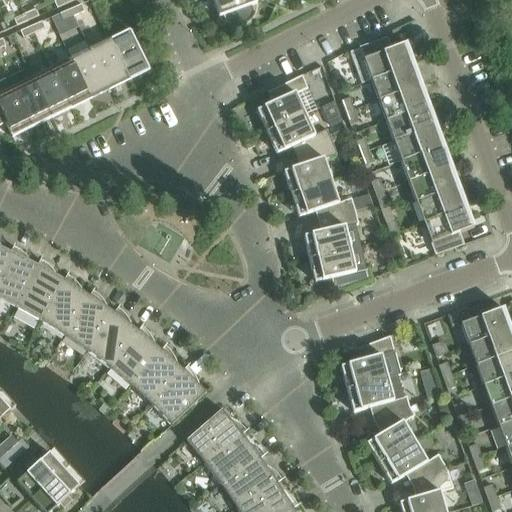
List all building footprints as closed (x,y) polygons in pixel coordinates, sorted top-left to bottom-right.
[(56,10),(67,5),(65,0),(60,0),(53,3),(56,10)] [(102,0),(95,0),(90,2),(93,10),(104,5),(102,0)] [(256,5),(254,0),(211,0),(218,19),(224,17),(226,25),(228,27),(230,27),(233,28),(235,28),(238,28),(240,28),(243,27),(245,26),(247,25),(249,23),(251,21),(253,19),(254,17),(255,15),(254,14),(251,7),(256,5)] [(84,13),(81,6),(70,11),(73,18),(84,13)] [(35,11),(24,16),(27,23),(38,18),(35,11)] [(73,18),(70,11),(59,16),(62,23),(73,18)] [(16,28),(27,23),(24,16),(13,20),(16,28)] [(45,30),(42,23),(31,28),(34,35),(45,30)] [(34,35),(31,28),(20,33),(23,40),(34,35)] [(129,32),(109,42),(127,79),(148,69),(129,32)] [(411,68),(410,67),(406,56),(406,46),(391,51),(387,39),(358,50),(359,51),(351,53),(363,86),(371,83),(411,68)] [(108,88),(127,79),(109,42),(90,51),(108,88)] [(88,98),(108,88),(90,51),(70,61),(88,98)] [(70,61),(51,70),(69,107),(88,98),(70,61)] [(411,68),(371,83),(378,103),(418,88),(418,87),(414,76),(413,66),(410,67),(411,68)] [(51,70),(31,80),(50,117),(69,107),(51,70)] [(256,113),(266,134),(304,117),(295,96),(307,90),(302,78),(276,90),(281,101),(256,113)] [(0,115),(3,122),(10,136),(30,126),(12,89),(8,80),(0,84),(0,115)] [(31,80),(12,89),(30,126),(50,117),(31,80)] [(418,88),(378,103),(385,123),(425,109),(425,107),(421,97),(421,86),(418,87),(418,88)] [(341,103),(345,115),(354,112),(349,100),(341,103)] [(425,109),(385,123),(393,144),(433,129),(432,128),(428,117),(428,106),(425,107),(425,109)] [(358,124),(354,112),(345,115),(349,127),(358,124)] [(314,137),(304,117),(266,134),(276,156),(301,145),(306,155),(332,144),(326,132),(314,137)] [(433,129),(393,144),(400,164),(440,149),(440,148),(436,137),(436,126),(432,128),(433,129)] [(355,144),(360,156),(369,153),(364,141),(355,144)] [(283,174),(291,197),(331,183),(323,162),(336,157),(332,144),(306,155),(309,165),(283,174)] [(440,149),(400,164),(408,184),(448,169),(447,168),(443,157),(443,147),(440,148),(440,149)] [(373,165),(369,153),(360,156),(364,168),(373,165)] [(448,169),(408,184),(415,204),(455,190),(455,189),(451,178),(450,167),(447,168),(448,169)] [(370,184),(375,196),(383,193),(379,181),(370,184)] [(324,211),(328,221),(354,213),(351,200),(338,205),(331,183),(291,197),(298,219),(324,211)] [(455,190),(415,204),(423,225),(463,210),(462,209),(458,198),(458,187),(455,189),(455,190)] [(388,205),(383,193),(375,196),(379,208),(388,205)] [(465,208),(462,209),(463,210),(423,225),(435,258),(464,247),(459,235),(474,230),(473,228),(470,229),(466,218),(465,208)] [(303,238),(309,261),(360,249),(355,227),(358,227),(354,213),(328,221),(330,232),(303,238)] [(385,224),(390,237),(398,234),(394,221),(385,224)] [(0,278),(12,255),(10,254),(0,249),(0,278)] [(341,278),(344,291),(371,281),(368,271),(365,271),(360,249),(309,261),(314,284),(341,278)] [(0,278),(0,301),(16,310),(38,268),(37,267),(10,253),(10,254),(12,255),(0,278)] [(16,310),(40,323),(64,283),(63,282),(37,267),(38,268),(16,310)] [(40,323),(64,338),(90,299),(89,298),(64,281),(63,282),(64,283),(40,323)] [(64,338),(87,354),(115,316),(114,315),(89,297),(89,298),(90,299),(64,338)] [(484,304),(456,314),(468,348),(508,333),(507,332),(503,321),(503,310),(489,316),(484,304)] [(87,354),(109,371),(139,334),(137,333),(114,314),(114,315),(115,316),(87,354)] [(508,333),(468,348),(475,368),(511,354),(511,344),(511,341),(511,331),(507,332),(508,333)] [(109,371),(130,389),(162,353),(161,352),(138,332),(137,333),(139,334),(109,371)] [(340,369),(346,392),(387,380),(381,359),(394,355),(390,339),(363,349),(367,361),(340,369)] [(130,389),(151,408),(184,374),(183,373),(161,352),(162,353),(130,389)] [(511,354),(475,368),(483,388),(511,377),(511,354)] [(438,368),(443,380),(451,377),(447,365),(438,368)] [(171,428),(206,395),(204,393),(204,394),(183,372),(183,373),(184,374),(151,408),(171,428)] [(456,389),(451,377),(443,380),(447,392),(456,389)] [(511,377),(483,388),(490,409),(511,400),(511,377)] [(379,408),(383,420),(409,409),(406,399),(403,399),(397,378),(387,380),(346,392),(353,415),(379,408)] [(511,400),(490,409),(498,429),(511,424),(511,400)] [(0,421),(10,412),(0,401),(0,429),(3,427),(0,423),(0,421)] [(453,409),(458,421),(466,417),(462,405),(453,409)] [(366,446),(378,466),(415,444),(403,425),(414,418),(409,409),(383,420),(389,431),(366,446)] [(241,436),(242,437),(223,414),(222,412),(185,443),(204,466),(241,436)] [(471,429),(466,417),(458,421),(462,433),(471,429)] [(511,424),(498,429),(505,450),(511,447),(511,424)] [(0,446),(0,462),(5,468),(29,447),(16,432),(0,446)] [(241,436),(204,466),(221,488),(259,460),(260,461),(242,437),(241,436)] [(414,473),(421,484),(447,473),(438,457),(426,464),(415,444),(378,466),(390,486),(414,473)] [(468,450),(473,462),(481,458),(477,446),(468,450)] [(31,501),(64,471),(49,455),(37,465),(33,460),(25,468),(29,473),(16,485),(31,501)] [(486,470),(481,458),(473,462),(477,474),(486,470)] [(259,460),(221,488),(236,511),(276,485),(277,486),(277,485),(260,461),(259,460)] [(79,488),(64,471),(31,501),(40,511),(52,511),(59,506),(63,511),(72,503),(68,498),(79,488)] [(399,505),(400,511),(444,511),(440,494),(453,490),(447,473),(421,484),(425,497),(399,505)] [(276,485),(236,511),(237,511),(288,511),(292,510),(293,511),(277,486),(276,485)] [(483,490),(488,502),(496,499),(492,487),(483,490)] [(498,511),(501,511),(496,499),(488,502),(491,511),(498,511)]
